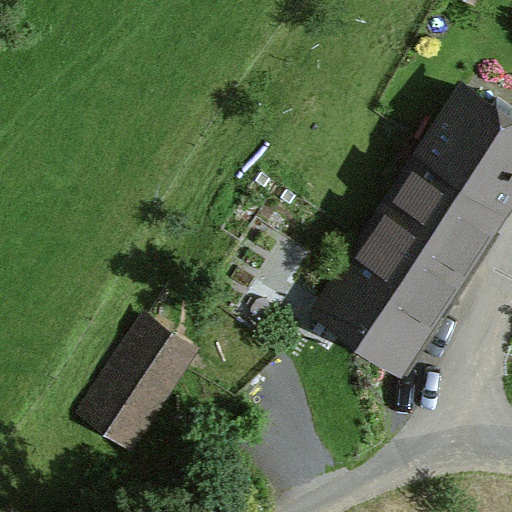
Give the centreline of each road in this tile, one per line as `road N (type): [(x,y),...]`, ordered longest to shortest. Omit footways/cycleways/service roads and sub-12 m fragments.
road 1 (track): [(511,456),(468,444),(384,466),(300,511)]
road 2 (unclassified): [(511,273),(493,322),(468,444)]
